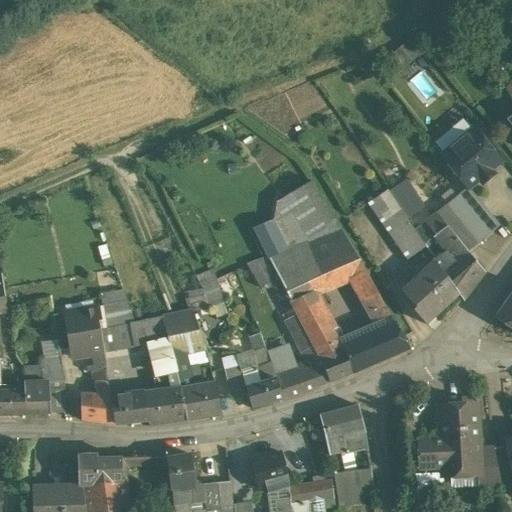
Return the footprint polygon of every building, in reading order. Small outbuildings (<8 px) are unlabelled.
[(408,61),(417,53),(407,41),(398,49),(408,61)] [(474,130),(442,157),(468,189),(478,181),(480,183),(493,173),(491,171),(501,162),(474,130)] [(411,175),(426,199),(443,188),(428,165),(411,175)] [(276,204),(273,220),(288,251),(340,228),(311,182),(276,204)] [(403,182),(388,192),(408,221),(423,210),(403,182)] [(500,227),(468,189),(447,207),(478,244),(500,227)] [(414,232),(388,192),(371,203),(402,249),(419,237),(415,232),(414,232)] [(478,244),(447,207),(437,215),(449,230),(468,253),(478,244)] [(449,230),(437,215),(415,232),(419,237),(426,247),(427,249),(432,246),(429,242),(441,235),(449,230)] [(254,230),(269,259),(288,251),(273,220),(254,230)] [(284,288),(292,302),(314,295),(318,293),(323,291),(351,280),(366,273),(351,246),(340,228),(288,251),(269,259),(284,288)] [(468,253),(449,230),(441,235),(450,257),(439,265),(440,266),(461,295),(464,300),(484,273),(468,253)] [(419,237),(402,249),(410,259),(426,247),(419,237)] [(283,288),(284,288),(269,259),(249,267),(261,289),(266,289),(283,288)] [(461,295),(440,266),(429,276),(425,272),(403,292),(417,308),(414,311),(427,325),(461,295)] [(378,295),(366,273),(351,280),(367,304),(370,302),(378,295)] [(217,280),(205,282),(208,300),(220,298),(217,280)] [(321,361),(283,288),(266,289),(305,368),(322,362),(321,361)] [(106,329),(134,323),(123,291),(100,295),(106,329)] [(511,294),(495,319),(511,330),(511,294)] [(337,340),(314,295),(292,302),(322,361),(341,353),(334,341),(337,340)] [(387,312),(378,295),(370,302),(382,315),(385,313),(387,312)] [(185,300),(187,313),(193,312),(209,309),(205,296),(185,300)] [(100,330),(96,308),(65,314),(65,315),(71,349),(73,359),(82,357),(85,353),(90,357),(91,357),(93,366),(105,364),(100,331),(101,331),(100,330)] [(162,318),(168,340),(180,336),(183,353),(205,348),(193,312),(187,313),(162,318)] [(59,351),(71,349),(65,315),(53,317),(55,332),(57,339),(59,351)] [(168,343),(168,340),(162,318),(134,323),(106,329),(100,330),(101,331),(100,331),(104,353),(156,345),(168,343)] [(394,324),(342,346),(344,352),(353,375),(409,351),(394,324)] [(247,338),(254,357),(267,352),(260,333),(247,338)] [(180,390),(190,388),(183,353),(180,336),(168,340),(168,343),(176,374),(180,388),(180,390)] [(64,379),(59,351),(57,339),(40,342),(46,384),(49,383),(64,382),(64,379)] [(164,376),(176,374),(168,343),(156,345),(164,376)] [(254,357),(263,383),(276,378),(274,370),(267,352),(254,357)] [(322,361),(321,361),(322,362),(331,384),(353,375),(344,352),(341,353),(322,361)] [(313,390),(331,384),(322,362),(305,368),(313,390)] [(241,366),(224,370),(231,398),(248,394),(246,388),(247,387),(241,366)] [(280,368),(274,370),(276,378),(277,379),(283,377),(280,368)] [(283,377),(277,379),(283,400),(283,401),(313,390),(305,368),(283,377)] [(40,369),(24,371),(25,385),(42,384),(40,369)] [(106,370),(95,373),(99,397),(110,397),(106,370)] [(247,387),(246,388),(248,394),(252,409),(283,400),(277,379),(276,378),(263,383),(247,387)] [(64,382),(49,383),(52,415),(65,417),(64,382)] [(42,384),(25,385),(25,392),(24,392),(27,416),(52,415),(49,383),(46,384),(42,384)] [(190,388),(180,390),(188,422),(222,416),(216,385),(190,388)] [(180,388),(110,397),(115,425),(149,420),(150,427),(188,422),(180,390),(180,388)] [(0,392),(0,416),(26,416),(24,392),(0,392)] [(99,397),(94,398),(81,398),(81,421),(115,425),(110,397),(99,397)] [(358,407),(320,417),(324,436),(363,426),(358,407)] [(476,408),(440,410),(442,442),(421,443),(422,467),(443,466),(443,474),(450,474),(450,489),(478,487),(477,472),(479,472),(478,450),(476,408)] [(363,426),(324,436),(329,458),(341,455),(369,450),(368,446),(363,426)] [(511,464),(508,446),(494,449),(501,484),(511,481),(511,464)] [(494,449),(478,450),(479,472),(477,472),(478,487),(478,488),(501,484),(494,449)] [(282,453),(251,462),(259,490),(267,488),(269,494),(289,488),(287,472),(282,453)] [(190,455),(168,459),(173,491),(174,511),(187,511),(187,506),(204,504),(206,511),(219,510),(216,484),(195,487),(190,455)] [(341,455),(329,458),(333,475),(345,474),(341,455)] [(122,460),(97,461),(97,456),(78,457),(79,487),(82,486),(86,511),(87,511),(125,506),(122,483),(122,460)] [(345,474),(333,475),(335,482),(337,499),(351,497),(374,494),(371,470),(345,474)] [(314,484),(289,488),(290,500),(291,511),(299,511),(323,508),(330,507),(330,508),(332,508),(332,507),(333,506),(333,504),(335,504),(331,482),(324,483),(323,478),(314,480),(314,484)] [(230,483),(216,484),(219,510),(233,509),(233,506),(230,483)] [(79,511),(79,487),(34,488),(34,511),(79,511)] [(374,494),(351,497),(352,507),(375,504),(374,494)] [(351,497),(337,499),(338,507),(339,508),(352,507),(351,497)] [(278,511),(291,511),(290,500),(277,501),(278,511)]
